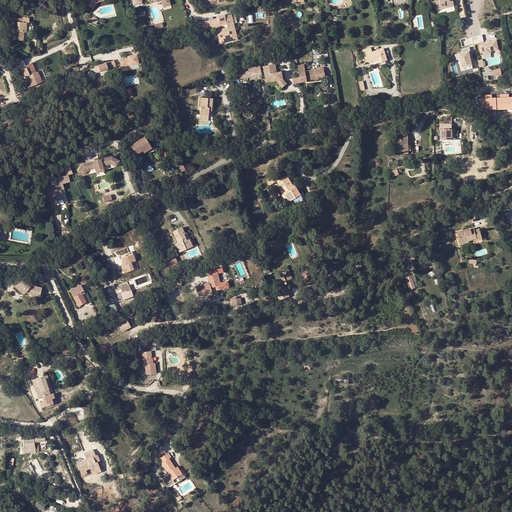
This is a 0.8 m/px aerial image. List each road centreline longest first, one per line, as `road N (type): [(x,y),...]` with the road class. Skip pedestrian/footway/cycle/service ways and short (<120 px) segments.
road 1 (residential): [(511,139),(438,104),(310,129),(225,159),(41,261)]
road 2 (residential): [(511,186),(443,208),(424,230),(352,268),(334,294),(181,321)]
road 3 (residential): [(41,261),(97,366),(121,385),(179,393),(186,408)]
road 4 (unknown): [(0,72),(21,110),(59,113),(76,93),(74,36)]
